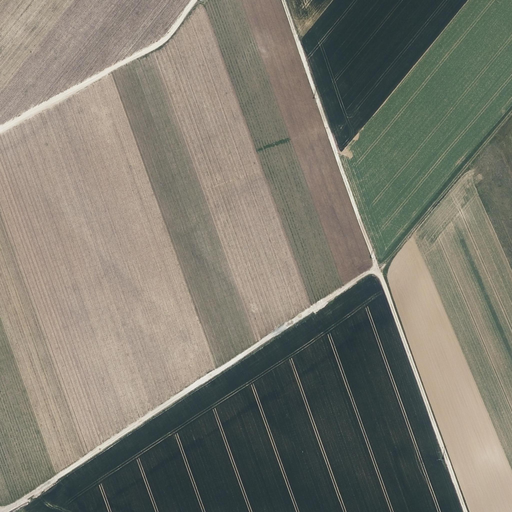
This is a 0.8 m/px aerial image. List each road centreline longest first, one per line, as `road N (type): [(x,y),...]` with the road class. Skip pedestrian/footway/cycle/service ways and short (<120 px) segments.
road 1 (track): [(511,107),(376,272),(2,511)]
road 2 (track): [(464,511),(284,0)]
road 3 (track): [(194,0),(162,40),(0,127)]
